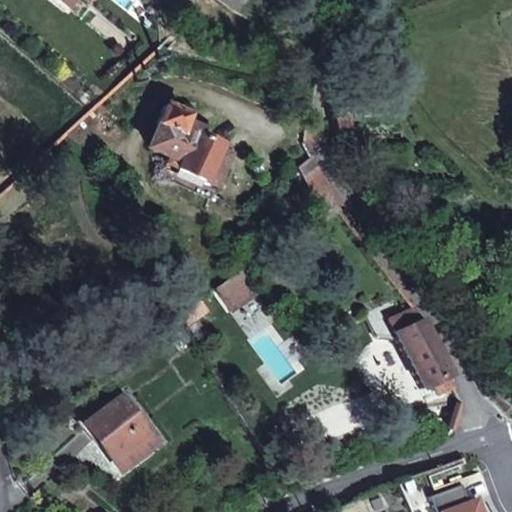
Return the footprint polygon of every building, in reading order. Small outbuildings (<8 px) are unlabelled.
[(52,0),(66,11),(74,0),(52,0)] [(188,117),(165,106),(156,125),(179,135),(182,130),(185,124),(188,117)] [(196,137),(198,132),(198,131),(185,124),(182,130),(196,137)] [(149,147),(169,157),(170,157),(180,162),(176,170),(202,182),(203,181),(218,148),(219,148),(206,142),(196,137),(182,130),(179,135),(159,126),(149,147)] [(196,137),(206,142),(208,137),(198,132),(196,137)] [(218,148),(203,181),(216,188),(232,155),(218,148)] [(180,162),(170,157),(169,157),(166,165),(176,170),(180,162)] [(317,169),(311,158),(297,168),(303,179),(317,169)] [(327,188),(317,169),(303,179),(312,198),(327,188)] [(339,213),(327,188),(312,198),(325,222),(339,213)] [(305,234),(301,229),(295,233),(299,239),(305,234)] [(256,292),(240,270),(214,288),(230,311),(256,292)] [(208,311),(199,298),(176,314),(183,326),(184,328),(208,311)] [(423,322),(413,309),(399,316),(392,301),(363,315),(375,339),(396,341),(420,391),(429,386),(449,376),(423,322)] [(184,328),(183,326),(174,333),(182,346),(191,340),(184,328)] [(449,376),(429,386),(434,396),(453,386),(449,376)] [(156,445),(121,396),(85,423),(120,471),(156,445)] [(467,503),(460,485),(427,497),(432,511),(479,511),(475,500),(467,503)] [(280,497),(275,488),(264,493),(269,502),(280,497)]
